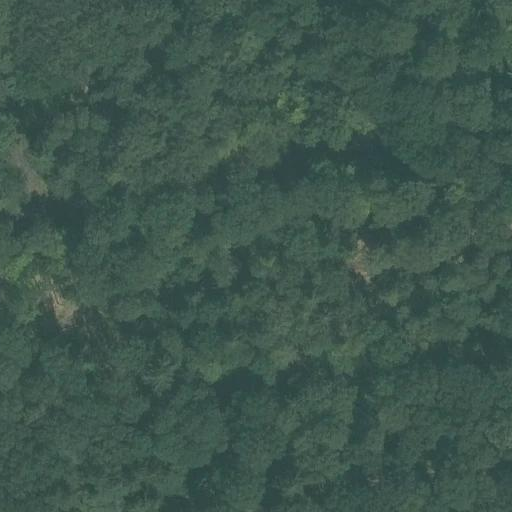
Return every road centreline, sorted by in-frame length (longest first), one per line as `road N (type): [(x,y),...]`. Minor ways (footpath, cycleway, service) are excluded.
road 1 (track): [(0,277),(511,142)]
road 2 (track): [(0,108),(52,263)]
